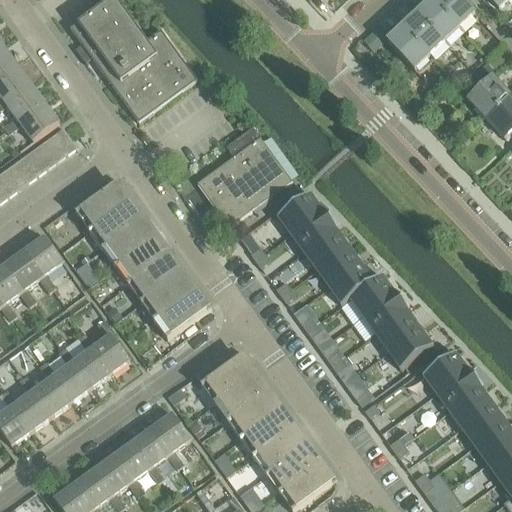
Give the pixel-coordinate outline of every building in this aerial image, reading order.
[(436,0),(432,5),(459,34),(475,19),(457,0),(436,0)] [(511,0),(485,0),(500,15),(511,3),(511,0)] [(90,61),(103,79),(139,128),(197,86),(161,36),(146,47),(114,3),(71,34),(83,51),(77,55),(84,65),(90,61)] [(418,18),(445,47),(459,34),(432,5),(418,18)] [(403,32),(431,61),(445,47),(418,18),(403,32)] [(379,29),(364,44),(374,55),(390,41),(379,29)] [(415,75),(431,61),(403,32),(388,46),(415,75)] [(2,50),(0,51),(0,81),(17,69),(2,50)] [(469,105),(487,124),(511,102),(493,83),(498,79),(511,64),(511,58),(504,50),(486,67),(488,69),(470,85),(480,95),(469,105)] [(17,69),(0,81),(0,101),(2,104),(0,105),(0,110),(31,89),(17,69)] [(31,89),(0,110),(0,116),(7,111),(17,124),(4,133),(6,136),(45,108),(31,89)] [(511,102),(487,124),(506,143),(511,137),(511,102)] [(45,108),(6,136),(9,140),(21,131),(33,147),(59,128),(45,108)] [(234,162),(198,188),(215,212),(213,213),(218,220),(220,219),(229,233),(291,188),(275,166),(253,133),(227,151),(234,162)] [(53,141),(67,161),(77,153),(63,134),(53,141)] [(43,148),(57,168),(67,161),(53,141),(43,148)] [(33,155),(47,175),(57,168),(43,148),(33,155)] [(24,162),(38,182),(47,175),(33,155),(24,162)] [(14,170),(28,189),(38,182),(24,162),(14,170)] [(5,177),(19,196),(28,189),(14,170),(5,177)] [(0,179),(0,190),(9,203),(19,196),(5,177),(0,179)] [(0,209),(9,203),(0,190),(0,209)] [(115,191),(76,219),(90,238),(128,209),(115,191)] [(310,199),(278,223),(291,241),(325,216),(324,215),(323,216),(310,199)] [(128,209),(90,238),(103,255),(141,227),(128,209)] [(325,216),(291,241),(304,258),(338,233),(325,216)] [(141,227),(103,255),(115,273),(154,245),(141,227)] [(338,233),(304,258),(316,276),(349,252),(337,235),(338,234),(338,233)] [(25,257),(53,296),(57,293),(47,280),(64,268),(45,242),(25,257)] [(154,245),(115,273),(129,291),(167,263),(154,245)] [(349,252),(316,276),(329,293),(362,269),(349,252)] [(261,253),(251,260),(256,266),(265,259),(261,253)] [(5,271),(33,310),(37,307),(27,295),(40,285),(50,298),(53,296),(25,257),(5,271)] [(265,259),(256,266),(261,273),(270,266),(265,259)] [(167,263),(129,291),(141,309),(180,281),(167,263)] [(362,269),(329,293),(342,310),(382,281),(382,280),(374,286),(362,269)] [(0,275),(0,305),(14,324),(18,322),(8,309),(21,300),(30,312),(33,310),(5,271),(0,275)] [(180,281),(141,309),(154,327),(193,298),(180,281)] [(382,281),(342,310),(342,311),(350,305),(363,322),(397,298),(396,297),(394,298),(382,281)] [(286,288),(276,295),(281,301),(291,294),(286,288)] [(291,294),(281,301),(286,308),(296,301),(291,294)] [(193,298),(154,327),(168,345),(206,317),(193,298)] [(397,298),(363,322),(375,340),(409,315),(397,298)] [(0,314),(1,314),(11,327),(14,324),(0,305),(0,314)] [(114,312),(108,317),(114,326),(121,321),(114,312)] [(409,315),(375,340),(388,357),(421,333),(409,316),(410,316),(409,315)] [(312,323),(302,330),(306,336),(316,329),(312,323)] [(82,341),(110,380),(131,366),(113,341),(116,339),(105,325),(98,329),(108,343),(95,352),(86,339),(82,341)] [(316,329),(306,336),(311,343),(321,336),(316,329)] [(421,333),(388,357),(401,375),(434,351),(421,333)] [(63,356),(91,394),(110,380),(82,341),(78,344),(88,357),(76,366),(66,353),(63,356)] [(43,370),(71,409),(91,394),(63,356),(59,358),(69,371),(57,380),(47,367),(43,370)] [(337,357),(327,365),(332,371),(342,364),(337,357)] [(455,358),(423,381),(436,400),(470,375),(470,374),(468,375),(455,358)] [(201,391),(215,410),(258,378),(244,360),(201,391)] [(342,364),(332,371),(337,378),(347,371),(342,364)] [(23,384),(51,423),(71,409),(43,370),(40,372),(49,385),(37,394),(27,381),(23,384)] [(470,375),(436,400),(449,417),(483,392),(470,375)] [(253,382),(215,410),(228,428),(266,400),(253,382)] [(4,398),(31,437),(51,423),(23,384),(20,386),(30,399),(17,409),(7,396),(4,398)] [(483,392),(449,417),(462,435),(494,411),(482,394),(483,393),(483,392)] [(181,393),(168,402),(174,410),(187,401),(181,393)] [(0,401),(9,414),(0,421),(0,436),(11,452),(31,437),(4,398),(0,400),(0,401)] [(366,398),(357,405),(361,412),(371,405),(366,398)] [(266,400),(228,428),(241,446),(279,418),(266,400)] [(375,409),(365,416),(370,423),(380,416),(375,409)] [(494,411),(462,435),(474,452),(507,428),(494,411)] [(279,418),(241,446),(254,463),(292,435),(279,418)] [(153,434),(181,473),(184,470),(175,458),(192,446),(173,419),(153,434)] [(195,424),(188,429),(195,439),(202,434),(202,433),(195,424)] [(363,424),(354,430),(376,465),(386,459),(363,424)] [(511,435),(507,428),(474,452),(487,470),(511,451),(511,435)] [(133,448),(161,487),(164,484),(155,472),(168,463),(177,476),(181,473),(153,434),(133,448)] [(292,435),(254,463),(267,481),(305,453),(292,435)] [(399,443),(389,450),(394,457),(404,450),(399,443)] [(113,462),(142,501),(145,498),(136,485),(149,476),(158,489),(161,487),(133,448),(113,462)] [(404,450),(394,457),(399,463),(409,456),(404,450)] [(511,451),(487,470),(500,487),(511,478),(511,451)] [(305,453),(267,481),(280,499),(318,471),(305,453)] [(223,458),(214,465),(224,479),(226,482),(236,475),(223,458)] [(94,476),(119,511),(125,511),(116,500),(129,491),(138,503),(142,501),(113,462),(94,476)] [(380,471),(408,508),(417,501),(389,464),(380,471)] [(318,471),(280,499),(288,511),(300,511),(331,489),(318,471)] [(74,490),(90,511),(98,511),(109,504),(114,511),(119,511),(94,476),(74,490)] [(425,478),(415,485),(420,492),(429,485),(425,478)] [(511,478),(500,487),(511,504),(504,510),(511,504),(511,478)] [(429,485),(420,492),(424,499),(434,492),(429,485)] [(59,511),(90,511),(74,490),(54,504),(59,511)] [(251,492),(240,501),(247,511),(260,511),(264,509),(251,492)] [(241,511),(233,501),(226,506),(230,511),(241,511)]
